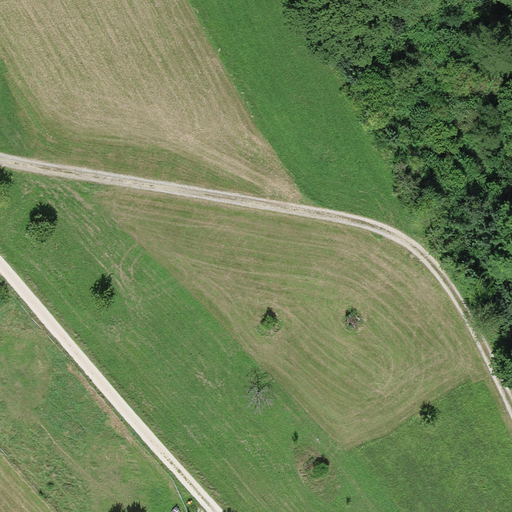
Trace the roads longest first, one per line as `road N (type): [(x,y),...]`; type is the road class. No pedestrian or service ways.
road 1 (track): [(0,161),(382,231),(406,243),(441,280),(511,415)]
road 2 (track): [(0,272),(212,511)]
